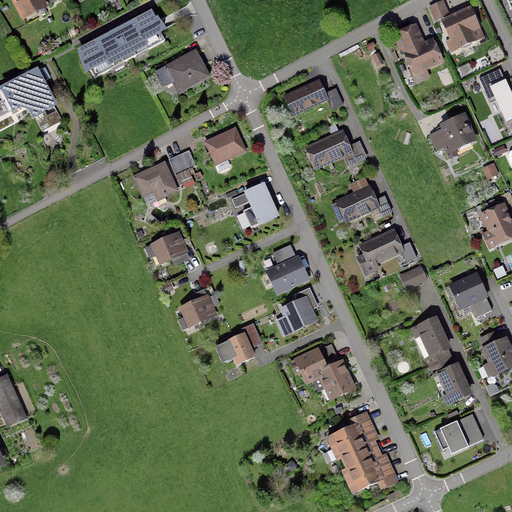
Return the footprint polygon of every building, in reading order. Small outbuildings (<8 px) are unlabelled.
[(42,5),(39,0),(12,0),(21,17),(42,5)] [(477,28),(468,10),(442,22),(450,40),(451,40),(456,49),(474,41),(470,32),(477,28)] [(163,31),(162,31),(156,21),(154,23),(150,15),(79,53),(83,60),(81,62),(85,72),(89,70),(93,79),(112,69),(110,66),(120,60),(122,64),(135,57),(133,53),(144,48),(146,51),(164,42),(159,33),(163,31)] [(422,47),(414,29),(396,37),(413,74),(440,62),(431,43),(422,47)] [(190,86),(206,77),(194,54),(156,74),(162,85),(165,86),(172,82),(175,88),(188,82),(190,86)] [(41,84),(47,81),(41,70),(36,73),(0,91),(0,99),(1,102),(0,102),(0,117),(12,111),(12,112),(20,108),(29,111),(33,118),(39,128),(59,117),(53,107),(54,107),(41,84)] [(511,119),(511,99),(504,82),(500,84),(495,72),(478,80),(484,92),(490,89),(505,123),(511,119)] [(331,111),(341,106),(335,91),(324,96),(318,82),(286,97),(295,115),(326,101),(331,111)] [(466,128),(462,118),(442,127),(444,131),(430,137),(437,150),(450,144),(453,151),(474,141),(467,128),(466,128)] [(234,131),(223,135),(224,137),(215,141),(214,140),(205,144),(215,166),(218,171),(220,172),(227,169),(228,166),(226,161),(244,152),(234,131)] [(347,166),(365,158),(358,143),(348,148),(341,134),(310,148),(319,167),(343,156),(347,166)] [(195,167),(189,154),(182,157),(188,170),(195,167)] [(174,176),(188,170),(182,157),(168,163),(174,176)] [(175,192),(163,165),(134,179),(142,196),(159,188),(163,197),(175,192)] [(488,179),(494,176),(492,171),(485,174),(488,179)] [(259,226),(277,217),(262,186),(244,194),(251,208),(242,212),(250,229),(258,225),(259,226)] [(381,217),(390,213),(383,198),(374,202),(368,189),(339,202),(347,221),(377,208),(381,217)] [(488,249),(511,238),(511,227),(502,206),(481,216),(489,233),(483,236),(488,249)] [(392,233),(363,246),(371,265),(401,252),(406,263),(415,259),(408,244),(399,248),(392,233)] [(175,250),(182,247),(183,246),(177,235),(144,250),(149,259),(156,255),(160,264),(178,256),(175,250)] [(280,297),(312,281),(300,258),(268,274),(280,297)] [(426,281),(419,268),(399,277),(405,291),(426,281)] [(462,312),(488,299),(479,279),(453,292),(462,312)] [(292,332),(314,322),(304,300),(282,310),(292,332)] [(214,316),(209,304),(202,307),(199,301),(181,309),(185,318),(177,321),(181,331),(214,316)] [(429,357),(447,349),(434,321),(416,329),(429,357)] [(498,344),(493,334),(479,340),(484,350),(483,351),(495,375),(511,366),(511,356),(505,341),(498,344)] [(237,366),(253,358),(243,336),(227,343),(237,366)] [(320,358),(333,352),(330,345),(317,351),(320,358)] [(321,376),(319,372),(329,368),(327,363),(323,365),(317,351),(299,360),(290,364),(295,374),(300,372),(306,383),(319,377),(321,376)] [(337,359),(333,352),(320,358),(323,365),(337,359)] [(435,363),(429,365),(428,366),(428,367),(428,368),(429,370),(431,371),(438,368),(439,372),(445,370),(439,356),(433,358),(435,363)] [(329,368),(319,372),(321,376),(319,377),(325,390),(322,391),(326,402),(333,399),(353,390),(341,363),(329,368)] [(456,367),(438,376),(450,403),(468,394),(456,367)] [(0,404),(9,425),(23,419),(5,379),(0,381),(0,404)] [(485,443),(474,417),(435,434),(445,459),(467,450),(485,443)] [(342,457),(348,471),(369,462),(361,445),(375,439),(372,432),(361,438),(359,434),(357,435),(353,428),(327,439),(336,460),(342,457)] [(376,469),(387,464),(384,458),(370,464),(369,462),(348,471),(342,474),(352,494),(378,482),(375,474),(377,473),(376,469)]
